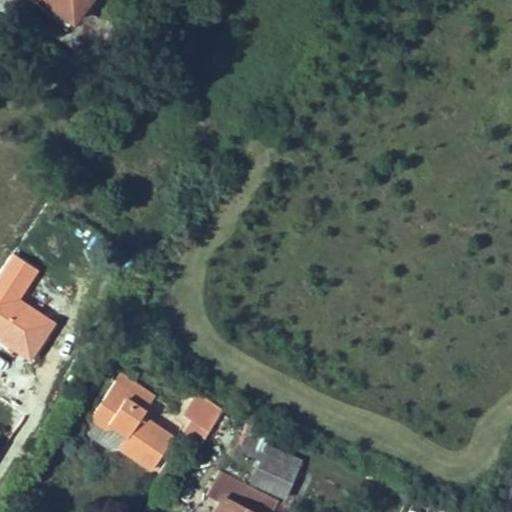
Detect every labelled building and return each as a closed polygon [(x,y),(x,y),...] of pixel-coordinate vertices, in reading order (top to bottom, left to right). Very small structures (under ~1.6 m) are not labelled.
[(37,0),(74,27),(93,0),(37,0)] [(62,359),(27,336),(5,370),(41,393),(62,359)] [(178,436),(195,449),(223,413),(197,394),(181,415),(189,422),(178,436)] [(227,466),(256,422),(236,413),(220,438),(228,444),(218,460),(227,466)] [(168,439),(135,417),(110,455),(131,469),(135,462),(150,471),(141,486),(171,506),(193,472),(161,451),(168,439)] [(0,483),(9,469),(0,463),(0,483)] [(314,511),(320,501),(289,487),(282,500),(307,511),(314,511)] [(291,511),(249,492),(239,511),(291,511)] [(441,511),(410,500),(405,511),(441,511)]
